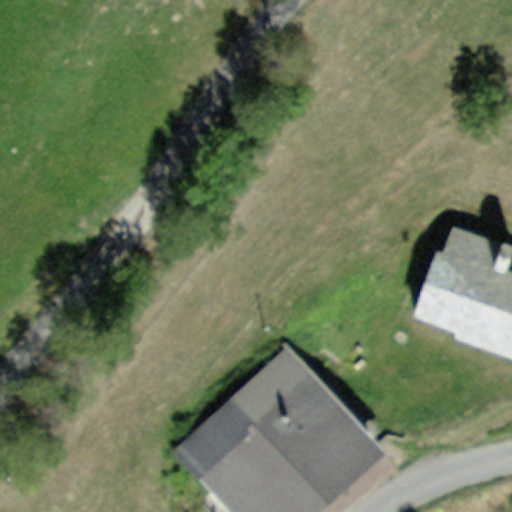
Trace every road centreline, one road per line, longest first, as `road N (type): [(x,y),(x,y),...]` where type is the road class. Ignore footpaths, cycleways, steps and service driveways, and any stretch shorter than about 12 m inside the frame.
road 1 (residential): [(511,467),(425,511),(0,391)]
road 2 (residential): [(0,390),(287,0)]
